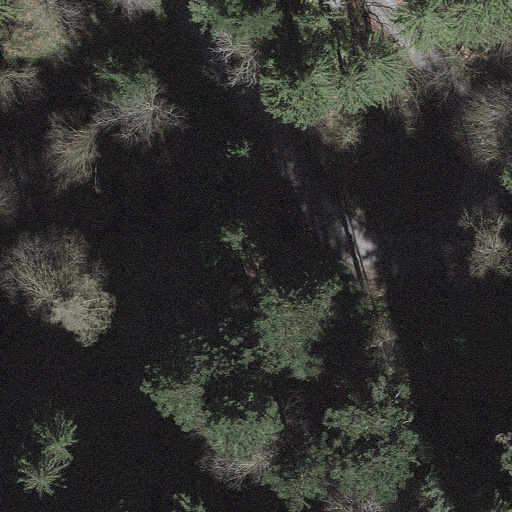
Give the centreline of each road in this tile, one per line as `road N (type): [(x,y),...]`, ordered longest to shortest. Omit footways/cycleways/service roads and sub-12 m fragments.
road 1 (unclassified): [(378,0),(451,101),(464,135),(464,170),(449,201),(429,219),(380,231),(353,228),(327,211),(180,0)]
road 2 (track): [(327,211),(237,302),(163,346),(0,420)]
